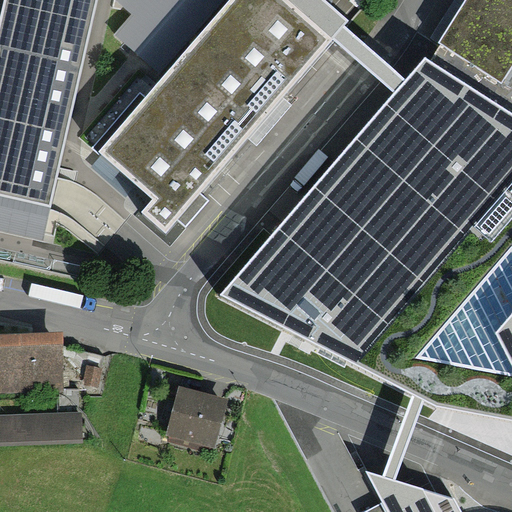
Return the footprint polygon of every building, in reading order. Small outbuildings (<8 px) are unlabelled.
[(0,0),(0,232),(44,244),(60,184),(108,0),(0,0)] [(230,0),(98,148),(154,196),(142,210),(163,231),(257,130),(268,119),(329,53),(341,40),(332,33),(295,0),(230,0)] [(295,0),(332,33),(344,16),(348,4),(348,0),(295,0)] [(511,0),(469,0),(442,45),(445,47),(503,85),(511,70),(511,0)] [(406,99),(341,40),(329,53),(395,113),(406,99)] [(511,88),(503,85),(445,47),(406,99),(395,113),(261,291),(397,381),(409,384),(425,389),(511,413),(511,321),(508,314),(511,308),(511,88)] [(0,391),(67,393),(68,342),(0,340),(0,391)] [(409,384),(386,477),(400,482),(425,389),(409,384)] [(188,388),(173,433),(224,449),(238,403),(188,388)] [(86,413),(0,416),(0,442),(87,439),(86,413)] [(386,477),(368,472),(388,511),(462,511),(456,499),(400,482),(386,477)]
